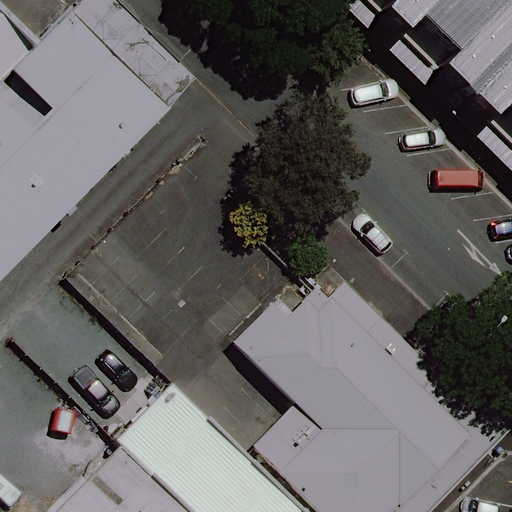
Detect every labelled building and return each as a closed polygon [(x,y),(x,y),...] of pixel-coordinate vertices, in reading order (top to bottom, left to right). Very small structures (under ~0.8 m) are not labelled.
[(511,0),(396,0),(346,52),(511,212),(511,0)] [(0,261),(137,134),(39,30),(6,62),(0,66),(0,261)] [(207,351),(265,409),(215,459),(268,511),(363,511),(438,438),(291,293),(262,323),(248,310),(207,351)] [(141,511),(268,511),(215,459),(161,407),(98,470),(141,511)] [(141,511),(98,470),(56,511),(141,511)]
